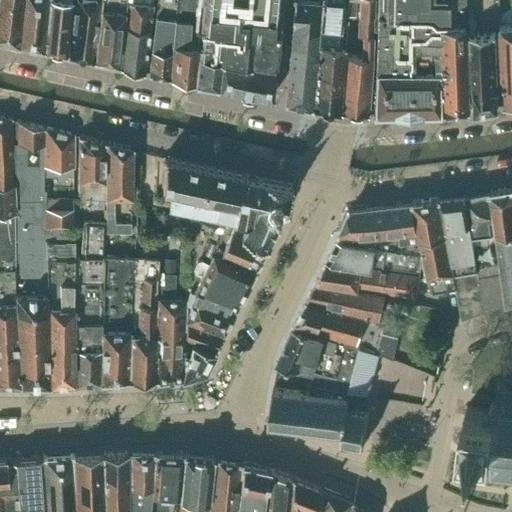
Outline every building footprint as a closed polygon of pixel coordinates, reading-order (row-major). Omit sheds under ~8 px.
[(0,0),(0,37),(18,42),(21,0),(0,0)] [(23,0),(18,43),(44,48),(49,0),(23,0)] [(49,0),(44,48),(66,53),(71,0),(49,0)] [(74,0),(69,54),(94,59),(99,0),(74,0)] [(100,0),(94,59),(120,65),(126,0),(100,0)] [(127,0),(120,65),(145,71),(152,3),(151,0),(127,0)] [(170,77),(170,76),(177,0),(158,0),(156,20),(153,40),(150,72),(170,77)] [(177,0),(170,76),(195,81),(196,82),(272,97),(279,33),(282,0),(177,0)] [(320,0),(318,0),(295,0),(286,100),(297,103),(311,105),(320,0)] [(321,0),(319,27),(338,28),(337,42),(318,41),(313,106),(340,110),(341,110),(351,111),(368,112),(374,0),(348,0),(348,7),(343,7),(343,0),(321,0)] [(441,112),(467,109),(471,109),(495,105),(499,105),(497,32),(495,32),(468,34),(466,34),(466,27),(466,0),(377,0),(374,113),(420,112),(440,111),(441,112)] [(504,104),(511,102),(511,22),(501,24),(504,104)] [(0,183),(14,183),(12,118),(0,115),(0,183)] [(19,120),(12,118),(14,183),(14,211),(0,212),(0,226),(15,226),(17,302),(21,381),(22,381),(22,382),(49,383),(47,292),(46,240),(66,241),(67,231),(76,231),(76,226),(76,221),(74,221),(74,207),(46,208),(46,199),(19,199),(18,160),(19,120)] [(44,179),(45,179),(45,176),(45,126),(19,120),(18,160),(19,199),(46,199),(46,197),(46,190),(44,190),(44,179)] [(73,139),(74,133),(45,126),(45,176),(73,176),(73,139)] [(78,199),(106,199),(107,141),(79,135),(78,199)] [(106,199),(108,221),(106,220),(104,222),(104,233),(118,233),(118,230),(119,223),(114,223),(115,195),(132,195),(133,147),(107,141),(106,199)] [(163,187),(170,189),(168,202),(235,217),(233,224),(243,228),(241,232),(268,243),(291,185),(291,183),(246,173),(165,156),(163,187)] [(0,183),(0,212),(14,211),(14,183),(0,183)] [(467,194),(441,197),(455,273),(479,269),(486,311),(495,308),(501,306),(507,305),(511,303),(511,185),(495,189),(491,190),(467,194)] [(46,208),(74,207),(74,197),(46,197),(46,199),(46,208)] [(371,234),(372,241),(377,242),(377,245),(398,247),(398,248),(412,250),(412,249),(423,247),(424,251),(428,275),(428,279),(430,292),(457,287),(440,197),(369,206),(351,208),(341,232),(364,235),(371,234)] [(254,270),(220,254),(221,251),(214,248),(221,233),(216,231),(220,223),(206,217),(192,216),(186,290),(186,297),(185,316),(223,330),(243,292),(242,292),(244,288),(245,288),(246,287),(246,286),(253,271),(254,271),(254,270)] [(104,222),(84,220),(81,256),(102,257),(105,257),(102,321),(100,378),(128,376),(133,256),(102,255),(104,233),(104,222)] [(220,221),(220,223),(216,231),(221,233),(214,248),(221,251),(256,267),(268,243),(241,232),(243,228),(233,224),(232,226),(220,221)] [(118,230),(118,233),(130,233),(130,223),(119,223),(118,230)] [(0,226),(0,302),(15,302),(17,302),(15,226),(0,226)] [(74,381),(74,321),(74,305),(72,305),(75,255),(76,231),(67,231),(66,241),(46,240),(47,292),(49,383),(74,381)] [(417,296),(420,279),(428,279),(428,275),(424,251),(423,247),(412,249),(412,250),(398,248),(398,247),(377,245),(377,242),(372,241),(339,236),(328,258),(317,280),(417,296)] [(75,380),(100,378),(102,321),(105,257),(102,257),(81,256),(75,255),(72,305),(74,305),(74,321),(75,321),(75,380)] [(133,256),(128,376),(156,376),(158,277),(158,257),(133,256)] [(176,273),(174,273),(175,268),(162,267),(162,272),(159,272),(157,376),(183,373),(183,363),(184,343),(185,317),(185,316),(186,297),(175,296),(176,273)] [(479,269),(455,273),(463,319),(486,311),(479,269)] [(415,297),(317,280),(308,297),(380,316),(384,300),(389,301),(388,302),(408,306),(409,305),(414,306),(415,297)] [(363,345),(379,352),(394,358),(399,336),(384,331),(387,319),(366,314),(308,298),(296,321),(347,339),(363,345)] [(0,381),(19,382),(15,302),(0,302),(0,381)] [(222,330),(185,317),(184,343),(188,344),(190,338),(214,348),(222,330)] [(347,339),(296,321),(296,323),(279,361),(314,369),(338,375),(347,339)] [(428,357),(442,360),(446,338),(433,335),(428,357)] [(188,344),(183,363),(183,373),(204,367),(214,348),(190,338),(188,344)] [(274,387),(270,422),(343,432),(342,441),(365,445),(370,409),(349,407),(350,397),(349,397),(349,396),(368,400),(379,352),(363,345),(347,339),(338,375),(314,369),(311,392),(274,387)] [(508,474),(508,478),(511,478),(511,474),(511,380),(507,379),(507,376),(504,375),(504,379),(498,378),(497,381),(501,381),(498,400),(497,400),(494,401),(493,402),(492,403),(492,404),(492,405),(493,406),(496,408),(497,408),(497,409),(495,409),(468,405),(464,438),(482,440),(482,446),(492,448),(492,454),(490,469),(486,469),(485,471),(493,472),(492,476),(495,476),(496,472),(505,473),(508,474)] [(130,511),(128,450),(102,451),(104,511),(130,511)] [(130,450),(132,511),(151,511),(155,451),(130,450)] [(74,453),(44,455),(48,511),(104,511),(102,451),(74,453)] [(156,451),(151,511),(177,511),(182,451),(156,451)] [(206,511),(213,455),(184,451),(183,453),(184,453),(178,511),(206,511)] [(48,511),(44,455),(7,459),(0,458),(0,511),(48,511)] [(235,511),(241,461),(213,455),(206,511),(235,511)] [(235,511),(262,511),(268,466),(241,461),(235,511)] [(268,466),(262,511),(318,511),(319,511),(318,511),(321,486),(293,475),(268,466)] [(369,511),(370,510),(351,498),(322,487),(319,511),(318,511),(369,511)]
